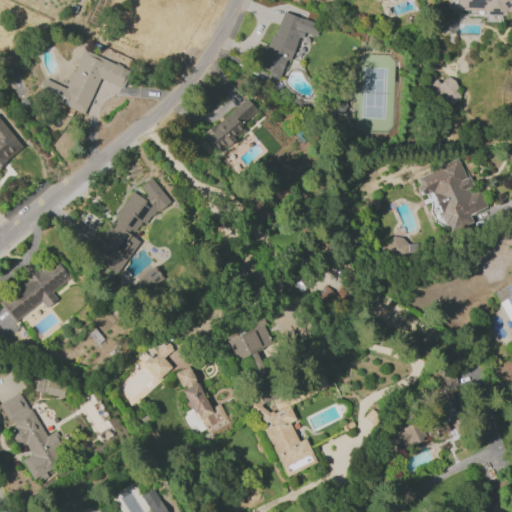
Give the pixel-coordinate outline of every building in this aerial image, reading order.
[(511,0),(445,0),(445,9),(504,14),(504,12),(511,12),(511,0)] [(314,36),(318,24),(279,10),(259,69),(282,77),(298,31),(314,36)] [(83,113),(97,78),(121,87),(128,68),(81,50),(66,88),(43,78),(36,95),(83,113)] [(446,77),(438,83),(435,79),(427,86),(445,108),(461,94),(446,77)] [(245,130),(239,124),(256,110),(246,98),(202,134),(217,153),(245,130)] [(0,163),(21,147),(0,119),(0,163)] [(487,210),(478,189),(468,193),(465,186),(468,185),(458,159),(413,177),(420,195),(430,191),(444,227),(487,210)] [(169,201),(150,178),(139,186),(146,195),(142,198),(130,191),(114,217),(117,220),(111,229),(107,227),(90,255),(100,261),(103,265),(116,273),(123,262),(127,259),(138,241),(131,237),(134,232),(136,228),(169,201)] [(407,240),(382,235),(378,254),(403,260),(407,240)] [(0,300),(0,305),(12,322),(40,301),(44,308),(56,299),(50,292),(69,277),(56,259),(0,300)] [(511,328),(511,280),(492,292),(511,328)] [(272,345),(264,323),(226,337),(234,359),(272,345)] [(140,364),(157,380),(171,366),(162,358),(171,349),(163,341),(140,364)] [(194,382),(187,366),(173,373),(180,388),(194,382)] [(284,476),(315,463),(304,438),(297,441),(288,422),(294,420),(287,404),(327,387),(322,374),(271,396),(277,411),(265,416),(260,403),(253,406),(262,425),(284,476)] [(63,385),(47,382),(45,394),(62,397),(63,385)] [(180,390),(189,410),(181,413),(187,427),(194,424),(199,435),(227,422),(219,403),(208,408),(197,382),(180,390)] [(45,436),(19,392),(0,403),(0,407),(11,426),(6,429),(17,448),(24,444),(30,454),(21,460),(32,479),(38,476),(42,481),(55,474),(50,465),(59,459),(54,452),(63,447),(53,431),(45,436)] [(396,430),(402,446),(424,439),(418,423),(396,430)] [(139,495),(148,511),(165,511),(152,488),(139,495)]
